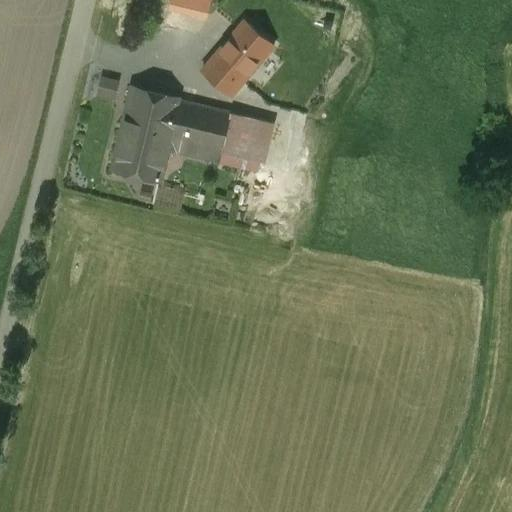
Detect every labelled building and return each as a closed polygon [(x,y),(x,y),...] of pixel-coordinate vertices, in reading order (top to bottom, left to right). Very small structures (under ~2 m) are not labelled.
[(239,26),(203,69),(232,94),(273,45),(245,21),(240,27),(239,26)] [(117,82),(103,79),(99,93),(114,97),(117,82)] [(179,97),(133,86),(113,169),(160,180),(168,149),(219,161),(219,162),(233,165),(236,156),(169,140),(179,99),(179,97)] [(246,116),(179,99),(169,140),(236,156),(246,116)] [(274,122),(246,116),(236,156),(264,163),(274,122)]
